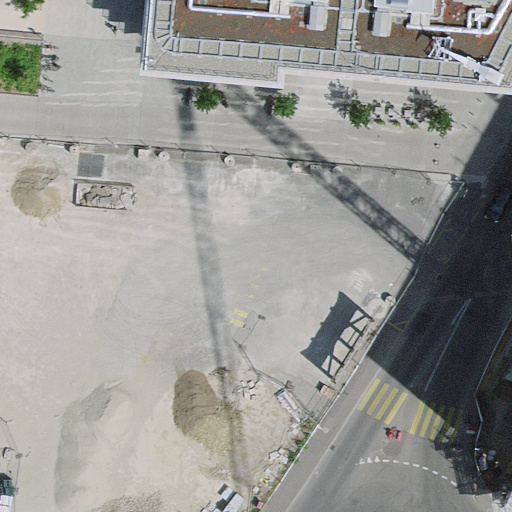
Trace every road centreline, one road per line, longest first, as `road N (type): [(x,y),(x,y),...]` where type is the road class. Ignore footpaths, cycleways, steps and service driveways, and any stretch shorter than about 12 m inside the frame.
road 1 (residential): [(511,161),(0,112)]
road 2 (tertiary): [(511,238),(460,330),(387,506)]
